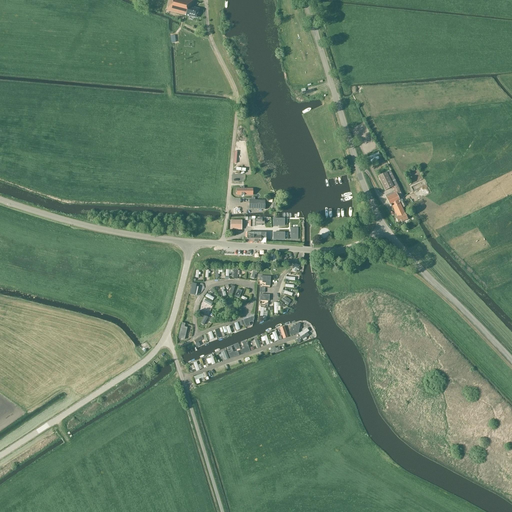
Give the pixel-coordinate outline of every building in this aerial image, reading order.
[(193,1),(192,0),(190,0),(169,0),(167,11),(188,16),(189,15),(196,17),(199,9),(191,7),(193,1)] [(378,149),(367,154),(369,160),(372,159),(372,157),(374,156),(376,160),(381,157),(378,149)] [(399,190),(399,189),(390,170),(378,176),(385,190),(392,187),(394,191),(385,196),(389,205),(391,204),(397,216),(395,217),(398,223),(400,221),(401,222),(407,219),(399,203),(398,200),(401,199),(403,198),(399,190)] [(265,200),(249,200),(249,209),(265,210),(265,200)] [(255,217),(249,217),(249,218),(245,218),(245,221),(249,221),(249,224),(248,224),(248,227),(255,227),(255,217)] [(241,229),(241,220),(230,220),(230,229),(241,229)] [(247,238),(247,242),(261,242),(261,243),(266,243),(266,233),(245,233),(245,238),(247,238)] [(282,296),(279,301),(289,305),(291,300),(282,296)] [(283,328),(278,330),(282,339),(287,337),(283,328)] [(298,334),(300,337),(309,331),(307,328),(298,334)] [(253,338),(246,340),(247,343),(251,341),(253,347),(257,345),(256,341),(254,342),(253,338)] [(205,372),(194,375),(196,383),(199,382),(198,379),(204,377),(205,380),(208,379),(207,375),(206,376),(205,372)]
